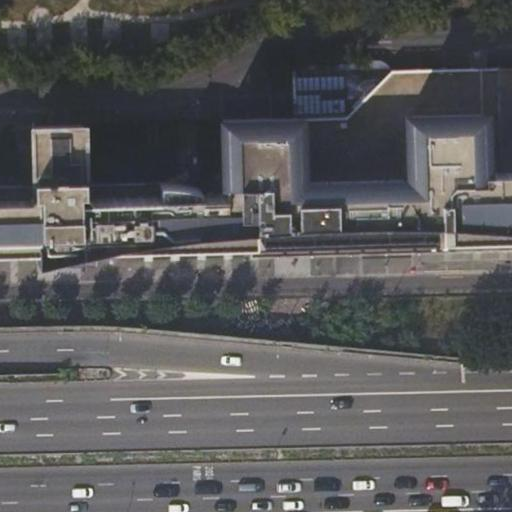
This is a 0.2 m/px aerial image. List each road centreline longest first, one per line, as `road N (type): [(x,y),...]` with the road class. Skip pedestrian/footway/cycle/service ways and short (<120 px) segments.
road 1 (residential): [(0,99),(174,95),(275,42),(511,38)]
road 2 (trunk): [(511,388),(130,348),(0,349)]
road 3 (residential): [(511,279),(0,292)]
road 4 (trunk): [(511,405),(0,414)]
road 5 (trunk): [(114,511),(511,499)]
